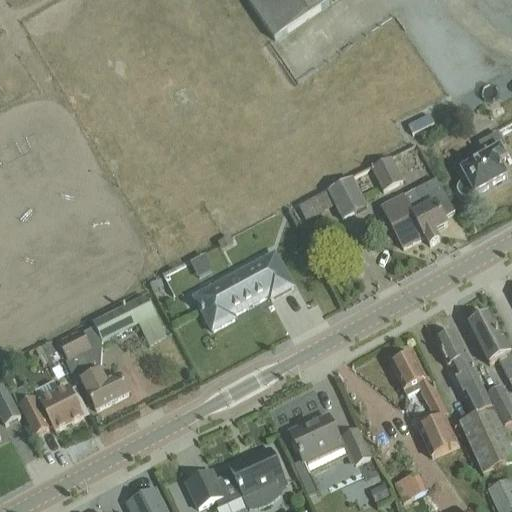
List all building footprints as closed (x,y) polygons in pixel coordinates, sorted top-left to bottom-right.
[(245,0),(275,43),(337,0),(245,0)] [(457,191),(457,192),(457,193),(458,194),(458,196),(459,197),(460,197),(461,198),(462,199),(463,199),(464,200),(465,200),(467,199),(468,199),(469,199),(472,197),(474,196),(475,197),(478,195),(478,196),(479,196),(484,193),(488,191),(488,190),(498,185),(506,180),(499,165),(503,163),(506,161),(503,155),(501,151),(503,150),(505,149),(501,142),(498,136),(490,140),(479,146),(483,153),(486,158),(482,161),(477,163),(478,165),(469,170),(462,174),(464,178),(466,182),(462,184),(460,185),(459,186),(458,187),(458,189),(457,190),(457,191)] [(383,194),(402,184),(391,161),(371,171),(383,194)] [(343,222),(367,210),(352,182),(328,194),(335,208),(343,222)] [(437,236),(449,230),(444,221),(455,216),(438,183),(383,211),(405,252),(427,241),(431,249),(441,244),(437,236)] [(271,303),(294,291),(275,257),(194,301),(213,335),(235,322),(233,319),(269,299),(271,303)] [(124,312),(122,313),(93,328),(95,332),(84,338),(81,333),(57,345),(68,365),(66,366),(77,389),(82,386),(97,414),(129,398),(120,380),(106,387),(100,374),(102,346),(137,328),(149,352),(168,342),(147,301),(126,311),(125,310),(123,311),(124,312)] [(511,389),(511,357),(511,356),(505,342),(502,344),(488,317),(469,328),(490,369),(499,364),(511,389)] [(484,479),(511,465),(511,453),(492,411),(491,411),(474,376),(475,375),(468,360),(466,361),(455,336),(436,345),(449,371),(455,368),(460,380),(456,382),(464,399),(467,397),(477,418),(460,426),(484,479)] [(51,351),(41,356),(47,369),(58,363),(51,351)] [(432,461),(457,449),(443,421),(447,419),(428,382),(425,384),(412,358),(391,369),(407,401),(420,395),(435,424),(419,432),(432,461)] [(0,384),(0,418),(5,429),(21,421),(1,383),(0,384)] [(54,384),(35,394),(41,405),(56,435),(84,421),(68,391),(60,395),(54,384)] [(506,429),(511,425),(511,410),(501,390),(489,396),(506,429)] [(23,391),(12,397),(19,410),(34,439),(50,431),(34,401),(30,404),(23,391)] [(306,428),(290,435),(303,464),(294,468),(308,499),(318,494),(309,476),(347,459),(342,448),(329,419),(307,429),(306,428)] [(356,469),(370,462),(358,435),(343,441),(356,469)] [(212,474),(186,486),(198,511),(201,511),(217,505),(219,510),(243,499),(248,511),(268,511),(271,511),(274,509),(277,507),(279,505),(281,502),(277,492),(287,487),(271,452),(230,471),(232,477),(216,484),(212,474)] [(418,476),(394,488),(403,507),(427,496),(418,476)] [(511,511),(511,485),(510,481),(488,492),(497,511),(511,511)] [(385,488),(371,494),(376,506),(390,500),(385,488)] [(130,511),(165,511),(156,493),(128,507),(130,511)]
